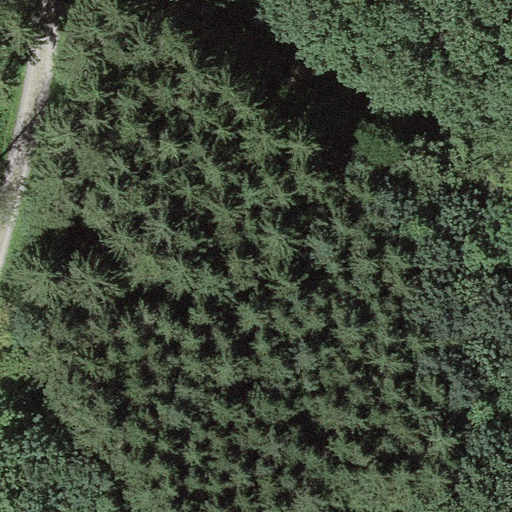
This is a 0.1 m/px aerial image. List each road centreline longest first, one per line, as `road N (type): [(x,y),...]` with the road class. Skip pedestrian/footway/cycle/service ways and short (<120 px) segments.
road 1 (track): [(170,0),(360,104),(511,157)]
road 2 (track): [(0,206),(48,0)]
